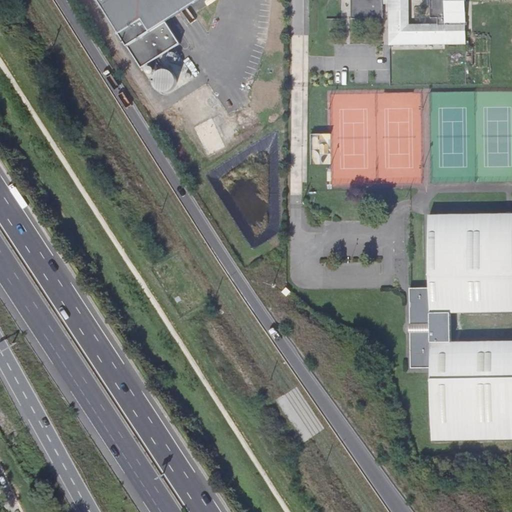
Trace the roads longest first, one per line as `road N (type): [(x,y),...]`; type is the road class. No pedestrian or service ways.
road 1 (primary): [(403,511),(68,0)]
road 2 (motorway): [(202,511),(0,203)]
road 3 (motorway): [(0,255),(167,511)]
road 4 (motorway): [(0,347),(99,511)]
